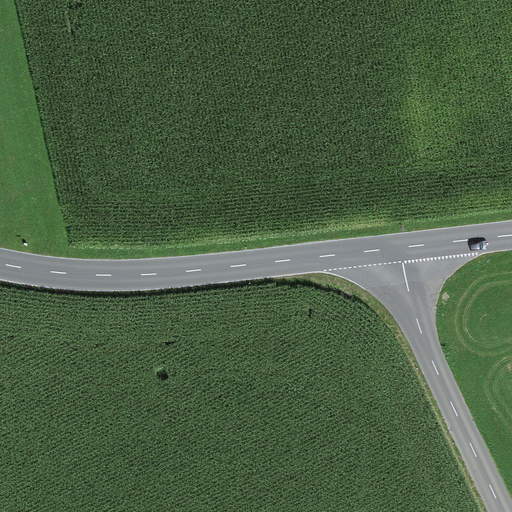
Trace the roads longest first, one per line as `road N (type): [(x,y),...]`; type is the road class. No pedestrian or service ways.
road 1 (tertiary): [(396,246),(133,277),(0,262)]
road 2 (unclassified): [(501,511),(409,315),(396,246)]
